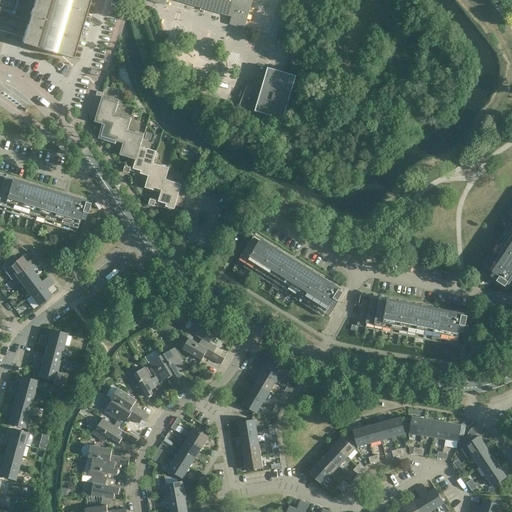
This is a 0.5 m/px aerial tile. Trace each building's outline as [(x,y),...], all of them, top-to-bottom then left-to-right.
[(12,11),(15,0),(13,0),(0,0),(0,7),(2,8),(12,11)] [(40,0),(27,45),(69,58),(86,0),(40,0)] [(149,0),(150,1),(165,5),(166,0),(173,0),(231,17),(229,25),(244,29),(244,28),(252,0),(254,0),(260,2),(260,0),(149,0)] [(248,82),(236,110),(253,117),(255,112),(282,120),(295,77),(258,66),(253,84),(248,82)] [(91,68),(90,74),(99,77),(100,71),(91,68)] [(228,89),(230,84),(217,81),(216,86),(228,89)] [(97,91),(90,116),(96,118),(95,121),(103,123),(98,138),(98,139),(106,141),(116,144),(117,141),(107,137),(114,115),(117,103),(109,101),(110,99),(103,97),(104,93),(103,93),(97,91)] [(121,117),(114,115),(107,137),(117,141),(123,142),(127,130),(130,118),(122,115),(121,117)] [(127,130),(123,142),(119,154),(128,157),(129,154),(136,156),(139,148),(142,137),(134,134),(135,132),(127,130)] [(139,148),(136,156),(133,168),(141,171),(140,173),(148,175),(152,162),(156,151),(147,148),(147,150),(139,148)] [(161,165),(152,162),(148,175),(145,187),(154,190),(154,187),(162,189),(165,181),(168,169),(160,167),(161,165)] [(72,198),(0,176),(0,208),(76,230),(78,222),(83,224),(89,202),(72,197),(72,198)] [(162,189),(159,201),(167,203),(166,206),(175,208),(176,205),(182,206),(183,201),(185,196),(186,191),(188,186),(189,182),(189,181),(183,179),(181,183),(173,181),(172,183),(165,181),(162,189)] [(482,271),(493,278),(506,287),(509,282),(508,281),(511,275),(511,221),(483,265),(485,266),(482,271)] [(254,236),(246,248),(238,261),(295,297),(324,316),(325,313),(330,316),(345,292),(340,289),(339,290),(254,236)] [(229,251),(233,244),(225,239),(221,246),(229,251)] [(9,265),(16,275),(36,259),(33,256),(26,261),(21,256),(9,265)] [(16,275),(23,284),(36,275),(31,269),(39,263),(36,259),(16,275)] [(48,275),(40,281),(36,275),(23,284),(30,294),(50,278),(48,275)] [(53,282),(50,278),(30,294),(38,304),(50,294),(46,288),(53,282)] [(459,337),(462,337),(464,338),(468,316),(462,315),(364,296),(358,326),(457,345),(459,337)] [(197,316),(189,328),(188,330),(202,338),(199,342),(213,351),(217,346),(210,342),(214,334),(219,337),(223,332),(197,316)] [(50,329),(47,341),(64,346),(67,333),(50,329)] [(213,351),(199,342),(189,336),(182,347),(202,359),(205,354),(220,364),(224,358),(213,351)] [(64,346),(47,341),(44,353),(61,357),(64,346)] [(184,360),(175,346),(162,354),(178,381),(183,378),(178,369),(184,366),(181,361),(184,360)] [(61,357),(44,353),(41,365),(58,370),(61,357)] [(180,385),(178,381),(162,354),(148,362),(156,375),(159,379),(160,382),(168,377),(174,388),(180,385)] [(282,370),(268,361),(262,372),(276,380),(282,370)] [(58,370),(41,365),(37,377),(54,382),(58,370)] [(154,382),(159,379),(156,375),(151,378),(145,366),(134,372),(134,371),(128,374),(135,386),(140,383),(147,396),(153,392),(151,389),(156,386),(154,382)] [(294,380),(297,375),(284,367),(281,372),(294,380)] [(262,372),(255,382),(269,391),(276,380),(262,372)] [(34,392),(38,380),(21,376),(18,388),(34,392)] [(269,391),(255,382),(249,392),(263,401),(269,391)] [(137,399),(118,387),(111,397),(113,399),(142,417),(146,420),(150,414),(139,407),(137,410),(132,406),(137,399)] [(18,388),(14,400),(31,404),(34,392),(18,388)] [(257,411),(263,401),(249,392),(243,403),(257,411)] [(139,422),(142,417),(113,399),(105,412),(118,420),(121,422),(123,423),(128,416),(139,422)] [(31,404),(14,400),(11,412),(28,416),(31,404)] [(28,416),(11,412),(8,424),(25,429),(28,416)] [(425,418),(412,416),(410,433),(422,435),(425,418)] [(118,427),(121,422),(118,420),(115,425),(103,417),(97,427),(96,426),(92,432),(103,440),(107,434),(119,442),(123,436),(119,434),(122,429),(118,427)] [(405,434),(400,417),(388,421),(393,437),(405,434)] [(239,421),(241,433),(257,430),(255,418),(239,421)] [(436,420),(425,418),(422,435),(434,437),(436,420)] [(445,439),(448,422),(436,420),(434,437),(445,439)] [(381,440),(393,437),(388,421),(377,424),(381,440)] [(460,425),(448,422),(445,439),(457,441),(460,425)] [(381,440),(377,424),(365,427),(370,443),(381,440)] [(195,428),(189,437),(203,447),(209,436),(195,427),(195,428)] [(358,446),(370,443),(365,427),(353,430),(358,446)] [(27,438),(28,433),(11,428),(8,440),(25,445),(30,446),(31,440),(27,438)] [(243,445),(259,442),(257,430),(241,433),(243,445)] [(466,445),(463,441),(460,446),(468,458),(473,455),(472,455),(486,446),(479,436),(466,445)] [(189,437),(182,448),(196,457),(203,447),(189,437)] [(355,448),(343,437),(334,446),(346,457),(355,448)] [(8,440),(5,452),(22,456),(25,445),(8,440)] [(243,445),(245,457),(261,454),(259,442),(243,445)] [(91,445),(84,444),(82,456),(88,457),(93,458),(121,463),(128,464),(129,457),(117,455),(116,457),(111,456),(112,449),(91,445)] [(338,466),(346,457),(334,446),(326,454),(338,466)] [(493,456),(486,446),(472,455),(473,455),(479,465),(493,456)] [(196,457),(182,448),(176,458),(190,467),(196,457)] [(22,456),(5,452),(2,464),(18,468),(22,456)] [(245,457),(247,469),(263,466),(261,454),(245,457)] [(338,466),(326,454),(318,463),(330,474),(338,466)] [(479,465),(485,475),(499,466),(493,456),(479,465)] [(89,472),(88,475),(93,476),(101,477),(102,472),(116,475),(118,469),(120,469),(121,463),(93,458),(91,470),(89,469),(89,472)] [(183,477),(190,467),(176,458),(169,468),(183,477)] [(64,468),(70,469),(70,470),(72,462),(65,461),(64,468)] [(321,483),(330,474),(318,463),(309,472),(321,483)] [(362,471),(365,467),(360,463),(357,466),(362,471)] [(18,468),(2,464),(0,469),(0,476),(15,480),(18,468)] [(362,471),(357,466),(353,470),(358,475),(362,471)] [(492,485),(506,476),(499,466),(485,475),(492,485)] [(105,478),(101,477),(93,476),(92,482),(93,482),(91,494),(112,498),(113,492),(117,493),(118,487),(104,484),(105,478)] [(166,483),(168,495),(184,493),(182,480),(166,483)] [(345,489),(349,485),(344,480),(340,484),(345,489)] [(345,489),(340,484),(337,488),(342,492),(345,489)] [(427,492),(423,486),(419,488),(432,509),(443,503),(434,488),(427,492)] [(420,511),(427,511),(432,509),(419,488),(415,490),(419,498),(413,501),(420,511)] [(170,508),(186,505),(184,493),(168,495),(170,508)] [(407,505),(403,498),(399,501),(405,511),(420,511),(413,501),(407,505)] [(296,508),(289,505),(285,511),(299,511),(303,502),(299,500),(296,508)] [(481,507),(473,504),(472,509),(482,511),(496,511),(499,504),(484,500),(481,507)] [(405,511),(399,501),(395,503),(399,510),(396,511),(405,511)] [(299,511),(305,511),(304,511),(307,503),(303,502),(299,511)]
